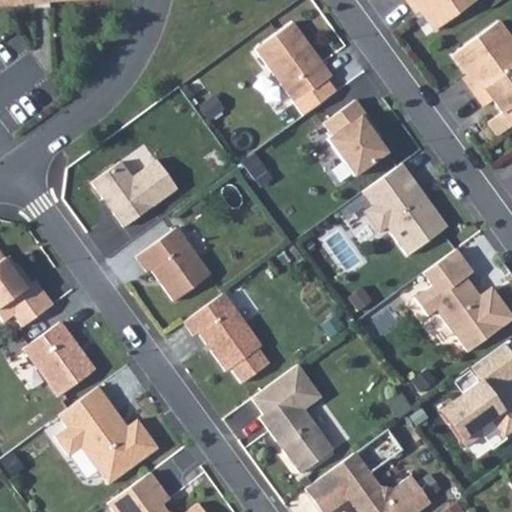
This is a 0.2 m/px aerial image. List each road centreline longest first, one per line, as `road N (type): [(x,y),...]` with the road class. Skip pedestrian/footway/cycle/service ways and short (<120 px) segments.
road 1 (residential): [(13,173),(260,511)]
road 2 (residential): [(511,232),(342,0)]
road 3 (residential): [(13,173),(127,70),(156,0)]
